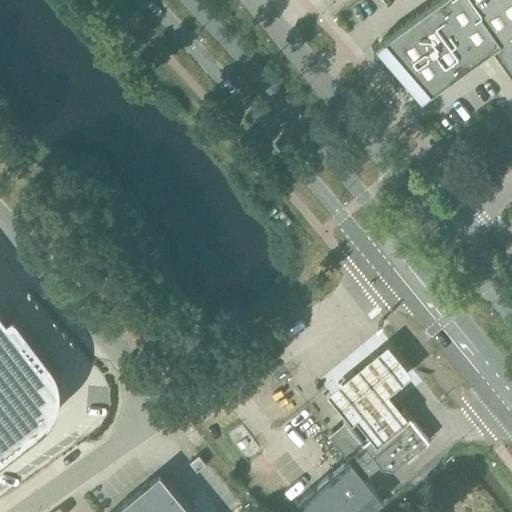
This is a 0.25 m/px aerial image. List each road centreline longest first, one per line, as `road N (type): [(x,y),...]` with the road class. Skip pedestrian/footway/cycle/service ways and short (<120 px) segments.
road 1 (unclassified): [(29,511),(164,419),(152,387),(0,222)]
road 2 (primary): [(151,0),(391,279)]
road 3 (primary): [(414,261),(194,0)]
road 4 (unclassified): [(450,235),(256,0)]
road 5 (primary): [(391,279),(511,428)]
road 6 (primary): [(511,384),(414,261)]
